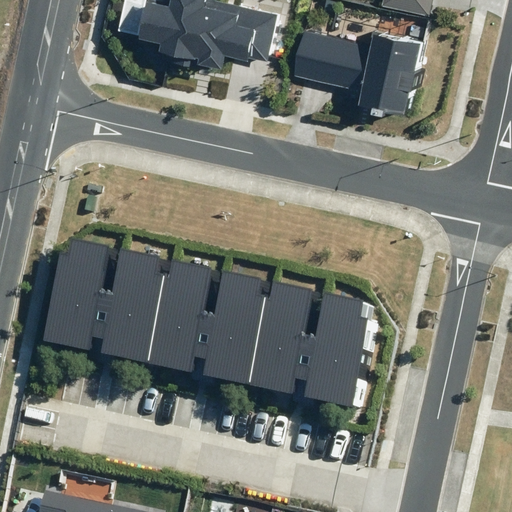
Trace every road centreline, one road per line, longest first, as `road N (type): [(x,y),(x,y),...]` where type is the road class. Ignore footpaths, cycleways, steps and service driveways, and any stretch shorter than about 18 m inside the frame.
road 1 (tertiary): [(32,105),(484,201)]
road 2 (residential): [(74,421),(420,499)]
road 3 (residential): [(420,499),(484,201)]
road 4 (tertiary): [(32,105),(0,250)]
road 5 (residential): [(511,66),(484,201)]
